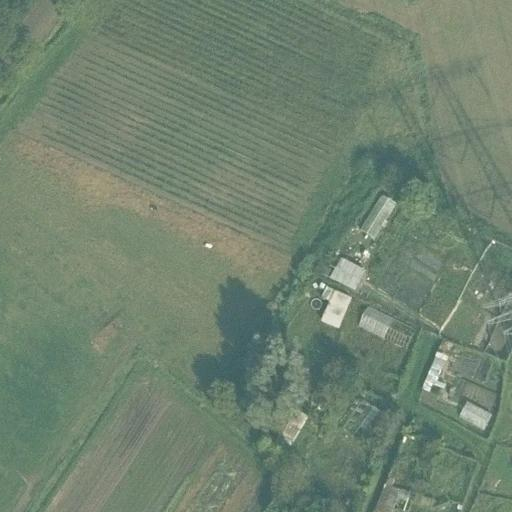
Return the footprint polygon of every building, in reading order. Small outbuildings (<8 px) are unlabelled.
[(394,206),(381,198),(360,234),(373,242),(394,206)] [(366,274),(340,262),(329,282),(355,295),(366,274)] [(351,301),(333,294),(321,325),(339,333),(351,301)] [(415,332),(368,309),(358,328),(405,351),(415,332)] [(446,360),(437,356),(422,392),(429,395),(432,388),(444,393),(445,389),(436,385),(446,360)] [(340,431),(362,443),(379,413),(356,400),(340,431)] [(490,418),(467,405),(459,419),(483,432),(490,418)] [(392,511),(401,493),(385,487),(375,511),(392,511)]
